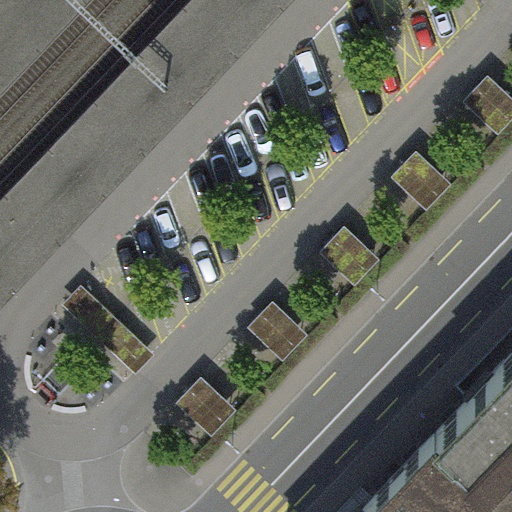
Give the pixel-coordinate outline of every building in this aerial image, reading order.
[(0,299),(287,0),(179,0),(0,189),(0,299)] [(0,0),(0,77),(73,0),(0,0)] [(305,64),(227,138),(245,156),(322,82),(305,64)] [(155,354),(83,287),(65,306),(137,373),(155,354)] [(511,511),(511,344),(454,406),(355,511),(511,511)]
